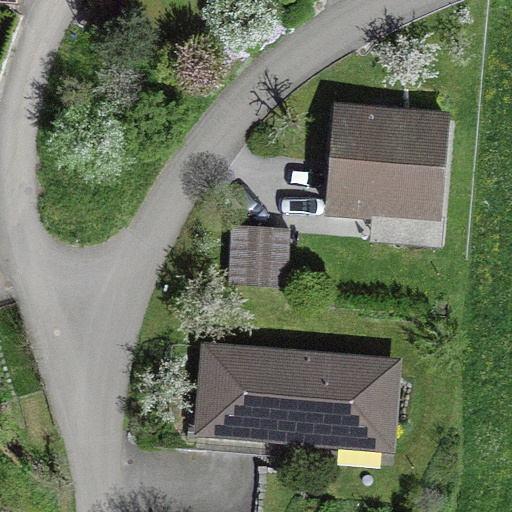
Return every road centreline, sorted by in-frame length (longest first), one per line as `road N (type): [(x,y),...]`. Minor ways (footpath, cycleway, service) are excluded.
road 1 (unclassified): [(92,351),(151,229),(225,123),(319,40),(394,0)]
road 2 (residential): [(92,351),(42,270),(21,199),(37,51),(59,0)]
road 3 (unclassified): [(102,511),(92,351)]
